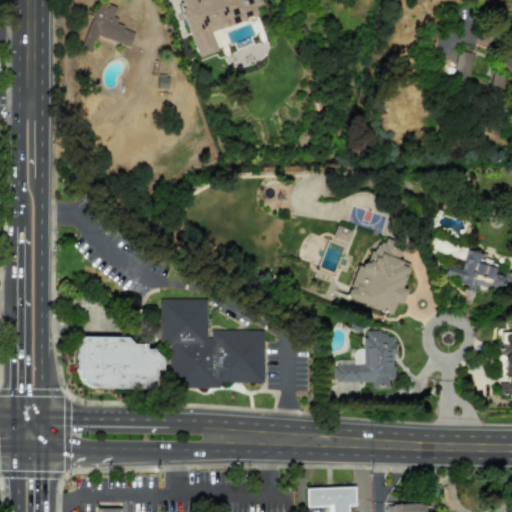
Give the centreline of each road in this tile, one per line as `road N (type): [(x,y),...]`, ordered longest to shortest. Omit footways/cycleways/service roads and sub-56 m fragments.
road 1 (primary): [(380,446),(289,425),(41,416)]
road 2 (secondary): [(30,107),(14,123),(15,416)]
road 3 (primary): [(110,452),(380,446)]
road 4 (secondary): [(41,416),(40,179)]
road 5 (primary): [(380,446),(511,448)]
road 6 (residential): [(446,360),(466,344),(451,320),(434,324),(426,339),(446,360)]
